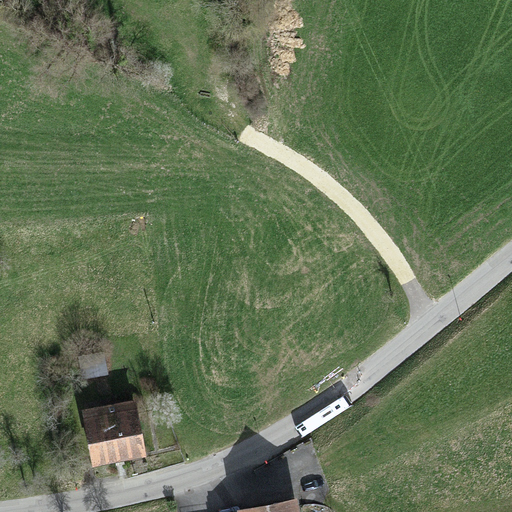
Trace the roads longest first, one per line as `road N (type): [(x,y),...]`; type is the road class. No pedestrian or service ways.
road 1 (tertiary): [(511,257),(273,438),(175,478),(6,511)]
road 2 (track): [(416,334),(406,280),(384,246),(233,119)]
road 3 (track): [(185,0),(200,26),(210,82),(233,119)]
